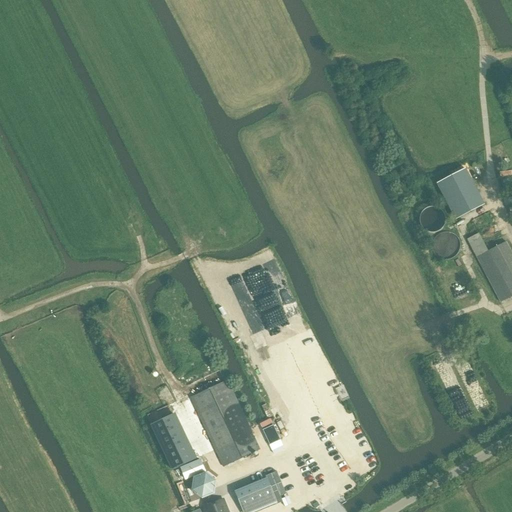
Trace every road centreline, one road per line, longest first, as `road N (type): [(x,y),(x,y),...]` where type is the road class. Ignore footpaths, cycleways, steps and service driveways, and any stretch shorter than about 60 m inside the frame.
road 1 (track): [(491,174),(483,43),(466,0)]
road 2 (unclassified): [(382,511),(511,435)]
